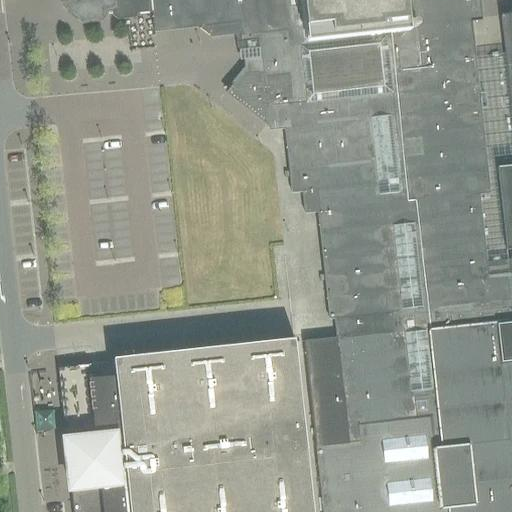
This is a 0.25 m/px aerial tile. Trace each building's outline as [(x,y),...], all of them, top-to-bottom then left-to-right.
[(63,0),(64,7),(76,16),(77,17),(100,15),(102,12),(117,10),(120,13),(131,11),(134,8),(151,6),(153,6),(159,5),(160,24),(200,20),(201,28),(210,35),(244,32),(283,28),(279,0),(63,0)] [(427,511),(425,490),(420,446),(419,433),(432,401),(431,390),(427,352),(425,332),(499,324),(511,322),(511,302),(422,312),(420,289),(429,288),(424,245),(422,226),(413,227),(410,203),(408,182),(405,159),(414,158),(412,139),(410,119),(407,97),(399,98),(396,75),(394,52),(411,50),(409,30),(408,24),(358,30),(310,35),(307,9),(306,0),(279,0),(283,28),(244,32),(245,41),(240,41),(241,51),(242,60),(247,60),(247,65),(269,63),(284,75),(285,79),(289,79),(314,99),(340,96),(342,117),(361,115),(364,145),(355,146),(357,163),(360,188),(362,209),(382,206),(382,208),(383,208),(386,232),(388,247),(387,247),(387,251),(377,253),(377,255),(385,259),(388,285),(381,292),(384,316),(388,315),(390,334),(399,416),(379,442),(381,441),(385,479),(389,511),(427,511)] [(306,0),(307,9),(310,35),(358,30),(408,24),(414,24),(412,5),(411,0),(306,0)] [(477,0),(411,0),(412,5),(414,24),(408,24),(409,30),(411,50),(394,52),(396,75),(399,98),(407,97),(410,119),(412,139),(414,158),(405,159),(408,182),(410,203),(413,227),(422,226),(424,245),(429,288),(420,289),(422,312),(511,302),(511,260),(510,261),(509,261),(507,262),(486,264),(483,239),(481,219),(478,196),(489,194),(487,173),(484,150),(482,131),(479,95),(478,89),(475,66),(473,43),(471,22),(480,21),(477,0)] [(511,15),(511,16),(510,15),(501,16),(507,80),(509,92),(511,122),(511,166),(497,169),(506,252),(511,251),(511,15)] [(388,315),(384,316),(381,292),(388,285),(385,259),(377,255),(377,253),(387,251),(387,247),(388,247),(386,232),(383,208),(382,208),(382,206),(362,209),(360,188),(357,163),(355,146),(364,145),(361,115),(342,117),(340,96),(314,99),(289,79),(285,79),(284,75),(269,63),(247,65),(248,70),(229,94),(246,108),(267,124),(267,125),(284,123),(284,124),(284,130),(289,170),(289,171),(292,195),(303,194),(306,215),(318,214),(321,239),(323,259),(325,279),(329,321),(334,320),(336,340),(304,343),(315,449),(319,486),(322,511),(389,511),(385,479),(381,441),(379,442),(399,416),(390,334),(388,315)] [(511,511),(511,322),(499,324),(425,332),(427,352),(431,390),(432,401),(419,433),(420,446),(425,490),(427,511),(511,511)] [(88,366),(57,369),(65,441),(71,492),(72,511),(313,511),(294,341),(113,360),(115,377),(91,379),(89,365),(88,365),(88,366)]
